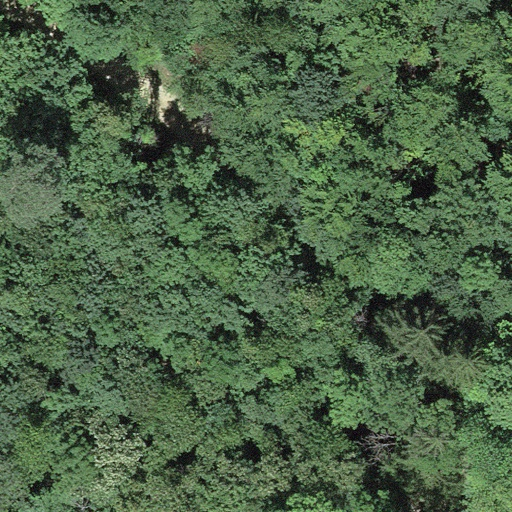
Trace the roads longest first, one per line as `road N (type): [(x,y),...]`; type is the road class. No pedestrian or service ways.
road 1 (track): [(511,339),(11,0)]
road 2 (track): [(0,451),(150,511)]
road 3 (track): [(468,0),(511,147)]
